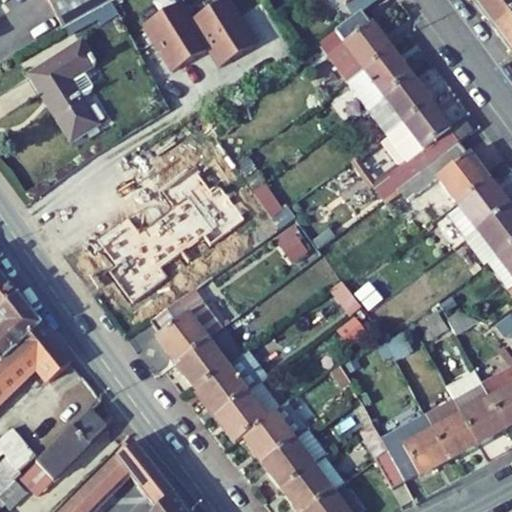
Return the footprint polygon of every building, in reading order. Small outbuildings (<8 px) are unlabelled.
[(125,0),(58,0),(73,29),(97,15),(125,0)] [(237,0),(234,0),(201,21),(219,50),(230,68),(266,45),(237,0)] [(388,0),(348,0),(362,19),(369,14),(388,0)] [(511,19),(511,0),(482,0),(481,1),(501,27),(511,19)] [(153,25),(182,72),(219,50),(201,21),(190,3),(153,25)] [(367,73),(399,50),(379,23),(377,24),(369,14),(362,19),(340,36),(367,73)] [(511,19),(501,27),(511,42),(511,19)] [(340,36),(327,44),(355,82),(367,73),(340,36)] [(93,41),(41,75),(82,139),(110,121),(94,96),(102,91),(103,84),(94,70),(106,62),(93,41)] [(418,75),(399,50),(367,73),(386,98),(418,75)] [(418,75),(386,98),(404,123),(436,99),(418,75)] [(436,99),(404,123),(385,136),(405,164),(373,189),(382,202),(405,184),(462,142),(470,136),(460,124),(456,127),(436,99)] [(478,130),(469,117),(460,124),(470,136),(478,130)] [(444,176),(463,202),(494,178),(473,150),(470,152),(462,142),(405,184),(415,197),(444,176)] [(113,173),(71,203),(83,219),(81,220),(108,258),(136,239),(108,200),(123,188),(113,174),(113,173)] [(511,202),(494,178),(463,202),(464,203),(483,228),(511,205),(511,202)] [(274,180),(263,189),(280,214),(292,205),(274,180)] [(289,229),(306,218),(296,203),(292,205),(280,214),(279,215),(281,218),(289,229)] [(483,228),(464,203),(453,213),(471,237),(483,228)] [(511,205),(483,228),(502,254),(511,246),(511,205)] [(265,246),(289,229),(281,218),(258,235),(265,246)] [(483,228),(471,237),(490,263),(502,254),(483,228)] [(511,268),(511,246),(502,254),(511,268)] [(511,268),(502,254),(490,263),(511,293),(511,268)] [(9,285),(0,274),(0,310),(18,296),(9,285)] [(369,304),(354,284),(349,277),(335,288),(348,304),(351,301),(359,311),(369,304)] [(164,336),(184,362),(230,326),(203,289),(159,321),(168,333),(164,336)] [(0,317),(6,325),(0,330),(0,363),(1,363),(41,325),(18,296),(0,310),(0,317)] [(466,307),(457,316),(466,333),(488,319),(466,307)] [(50,383),(73,365),(41,325),(1,363),(0,363),(0,402),(37,368),(50,383)] [(184,362),(204,388),(251,352),(231,326),(230,326),(184,362)] [(251,352),(204,388),(223,414),(269,380),(276,375),(255,349),(251,352)] [(511,372),(491,383),(511,424),(511,372)] [(269,380),(223,414),(243,441),(251,435),(289,406),(269,380)] [(511,429),(511,424),(491,383),(461,398),(469,412),(485,444),(511,429)] [(251,435),(270,460),(319,424),(300,398),(289,406),(251,435)] [(440,427),(469,412),(461,398),(434,413),(440,427)] [(485,444),(469,412),(440,427),(457,459),(485,444)] [(54,483),(106,430),(89,413),(21,479),(39,498),(54,483)] [(395,449),(411,480),(424,473),(425,475),(457,459),(440,427),(434,413),(388,436),(395,449)] [(395,449),(388,436),(380,420),(368,429),(383,458),(395,449)] [(270,460),(289,486),(334,453),(338,451),(319,424),(270,460)] [(22,474),(21,472),(37,459),(12,430),(0,440),(0,455),(3,454),(7,459),(0,465),(0,496),(15,481),(22,474)] [(146,497),(163,480),(133,443),(116,459),(62,511),(94,511),(130,477),(146,497)] [(411,480),(395,449),(383,458),(398,487),(411,480)] [(334,453),(289,486),(307,511),(309,511),(351,481),(354,480),(334,453)] [(175,496),(163,480),(146,497),(158,511),(175,496)] [(0,511),(6,506),(11,511),(28,494),(15,481),(0,496),(0,511)] [(366,511),(371,509),(351,481),(309,511),(366,511)] [(186,511),(175,496),(158,511),(156,511),(186,511)]
